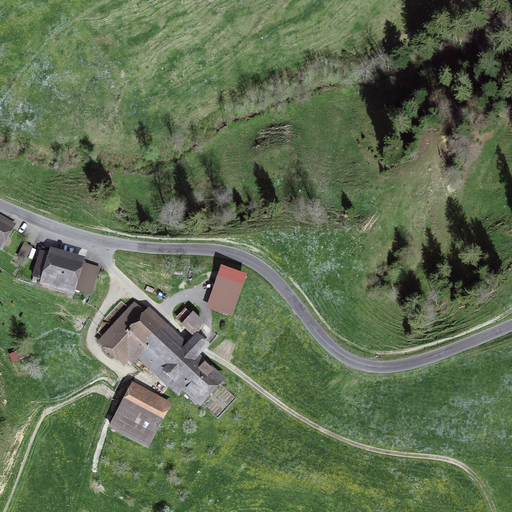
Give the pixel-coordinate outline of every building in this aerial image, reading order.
[(0,245),(11,227),(0,220),(0,245)] [(18,256),(25,260),(31,247),(24,244),(18,256)] [(71,289),(91,294),(98,271),(51,256),(52,253),(42,249),(33,277),(64,286),(64,288),(71,290),(71,289)] [(239,288),(223,282),(214,308),(230,314),(239,288)] [(201,351),(192,342),(184,351),(135,304),(99,342),(121,363),(126,357),(133,363),(138,358),(177,395),(186,386),(201,399),(217,382),(193,359),(201,351)] [(183,325),(207,347),(218,336),(203,322),(202,324),(193,315),(183,325)] [(133,385),(109,424),(146,446),(169,407),(133,385)]
